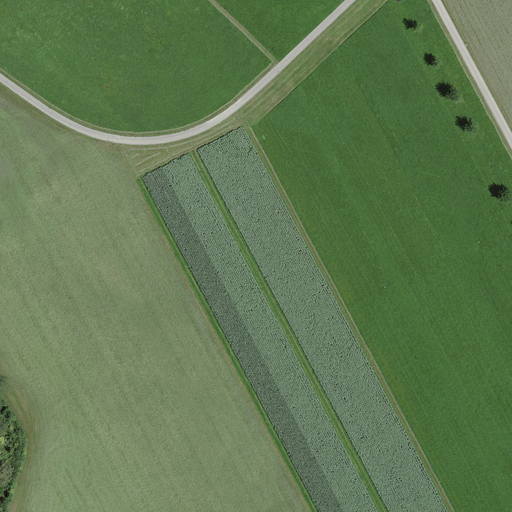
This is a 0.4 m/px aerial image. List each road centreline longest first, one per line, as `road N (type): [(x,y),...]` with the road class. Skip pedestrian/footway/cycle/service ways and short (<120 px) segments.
road 1 (track): [(0,73),(87,130),(136,140),(183,135),(249,97),(354,0)]
road 2 (track): [(438,0),(511,135)]
